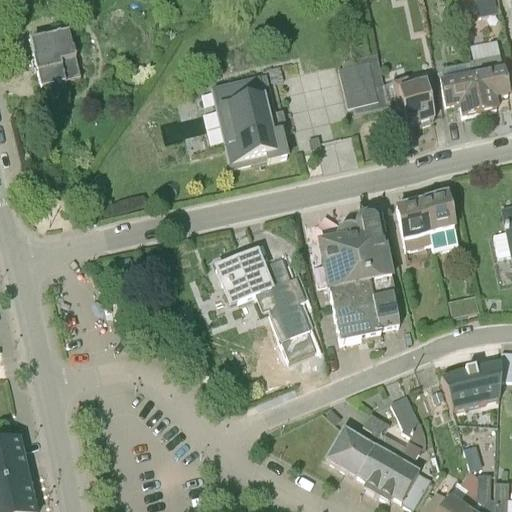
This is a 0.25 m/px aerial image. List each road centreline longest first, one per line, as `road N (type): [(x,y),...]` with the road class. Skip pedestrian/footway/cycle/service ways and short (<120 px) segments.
road 1 (residential): [(511,153),(15,261)]
road 2 (residential): [(222,441),(434,348),(511,335)]
road 3 (residential): [(222,441),(137,377),(45,387)]
road 4 (residential): [(340,511),(222,441)]
road 5 (secondary): [(15,261),(45,387)]
road 6 (secondary): [(45,387),(67,511)]
